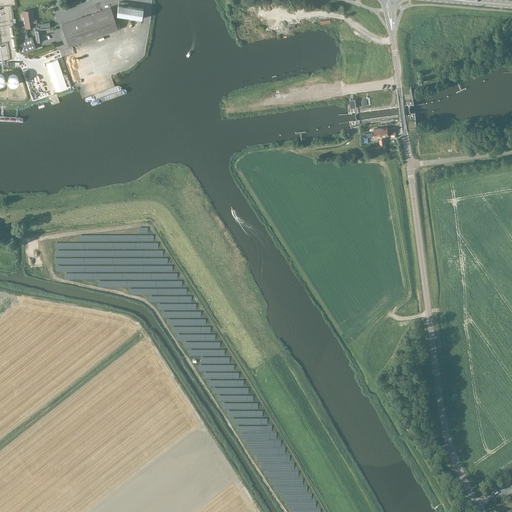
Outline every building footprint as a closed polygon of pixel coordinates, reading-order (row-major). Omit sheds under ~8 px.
[(143,9),(128,6),(128,3),(119,2),(118,5),(116,15),(142,19),(143,9)] [(110,7),(61,24),(69,46),(118,29),(110,7)] [(36,19),(34,20),(32,10),(23,11),(25,28),(34,27),(35,31),(34,31),(36,43),(43,42),(41,30),(50,29),(49,23),(39,24),(39,25),(36,25),(35,23),(37,23),(36,19)] [(15,36),(21,54),(36,49),(32,37),(28,38),(26,33),(15,36)] [(58,57),(44,62),(51,87),(66,83),(58,57)] [(18,81),(18,80),(18,79),(17,77),(16,76),(15,75),(14,75),(13,75),(11,75),(10,75),(8,76),(8,78),(7,79),(7,80),(7,81),(8,83),(8,84),(9,85),(11,85),(12,85),(14,85),(16,85),(16,84),(17,83),(18,82),(18,81)] [(387,127),(380,128),(382,144),(383,144),(383,150),(386,149),(384,144),(385,144),(385,139),(386,139),(385,136),(389,135),(388,134),(395,133),(394,127),(394,128),(388,128),(387,127)] [(380,128),(373,129),(374,137),(380,136),(380,140),(379,140),(380,144),(382,144),(380,128)] [(365,137),(363,137),(363,143),(368,143),(367,137),(373,137),(372,132),(364,133),(365,137)]
